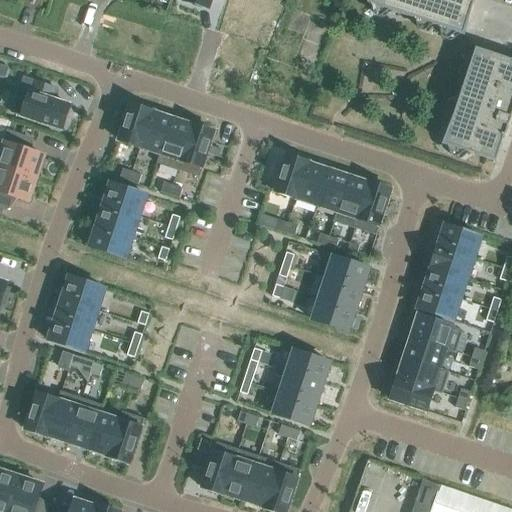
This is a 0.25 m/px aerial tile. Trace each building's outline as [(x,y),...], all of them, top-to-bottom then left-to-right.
[(182,0),(182,1),(202,7),(207,9),(209,10),(209,8),(210,4),(211,0),(222,0),(224,1),(224,0),(182,0)] [(368,0),(367,5),(463,36),(474,0),(368,0)] [(444,146),(496,163),(504,138),(505,139),(511,118),(511,61),(475,50),(444,146)] [(69,107),(52,101),(56,90),(50,88),(24,79),(20,92),(12,114),(20,117),(28,120),(28,121),(29,121),(29,120),(34,121),(33,122),(35,123),(35,122),(40,124),(48,126),(48,127),(49,127),(50,127),(54,128),(54,129),(55,129),(55,128),(61,130),(62,131),(62,130),(63,126),(64,126),(64,125),(65,119),(66,120),(67,118),(66,118),(68,113),(69,112),(68,111),(69,107)] [(152,113),(142,110),(130,106),(124,124),(118,142),(119,142),(140,149),(152,113)] [(152,114),(152,113),(140,149),(159,155),(156,164),(157,165),(172,120),(154,114),(152,114)] [(172,120),(157,165),(178,171),(193,126),(192,126),(191,127),(183,124),(172,120)] [(193,126),(178,171),(191,176),(199,179),(207,156),(214,134),(214,133),(193,126)] [(31,141),(24,138),(8,133),(5,142),(4,144),(0,143),(0,168),(37,180),(44,158),(43,157),(27,152),(31,141)] [(278,183),(275,192),(274,193),(275,193),(296,200),(308,164),(287,157),(286,157),(278,183)] [(328,172),(313,167),(308,165),(309,164),(308,164),(296,200),(316,207),(328,172)] [(12,197),(29,203),(29,202),(36,181),(37,180),(0,168),(0,205),(1,206),(8,209),(8,208),(12,197)] [(132,173),(122,170),(122,173),(119,180),(129,183),(132,173)] [(336,214),(333,222),(334,223),(349,178),(332,173),(328,172),(316,207),(335,213),(336,213),(336,214)] [(129,183),(138,186),(141,176),(132,173),(129,183)] [(368,184),(368,185),(367,185),(357,181),(349,178),(334,223),(338,224),(352,229),(354,230),(369,184),(368,184)] [(258,182),(256,189),(269,194),(271,186),(258,182)] [(160,193),(170,196),(173,186),(164,183),(160,193)] [(390,191),(382,189),(369,184),(354,230),(375,236),(376,237),(376,236),(385,209),(388,199),(391,192),(391,191),(390,191)] [(146,197),(110,185),(103,206),(139,218),(146,197)] [(182,189),(173,186),(170,196),(179,199),(182,189)] [(139,218),(103,206),(96,227),(133,239),(139,218)] [(168,228),(176,230),(180,219),(172,216),(168,228)] [(279,221),(275,231),(285,234),(288,224),(279,221)] [(285,234),(294,237),(297,227),(288,224),(285,234)] [(133,239),(96,227),(89,248),(126,260),(133,239)] [(481,239),(444,227),(437,248),(474,260),(481,239)] [(168,228),(165,239),(172,242),(176,230),(168,228)] [(320,235),(316,245),(326,248),(329,238),(320,235)] [(326,248),(335,251),(338,241),(329,238),(326,248)] [(350,245),(346,254),(356,258),(359,248),(350,245)] [(165,262),(169,251),(162,248),(158,260),(165,262)] [(474,260),(437,248),(430,268),(467,280),(474,260)] [(286,254),(282,265),(290,268),(294,256),(286,254)] [(369,270),(332,258),(325,279),(362,291),(369,270)] [(503,269),(510,272),(511,266),(511,259),(506,258),(503,269)] [(290,268),(282,265),(279,277),(286,279),(290,268)] [(424,289),(460,301),(467,280),(430,268),(425,284),(424,289)] [(499,281),(507,283),(510,272),(503,269),(499,281)] [(106,291),(69,278),(68,279),(62,300),(99,312),(106,291)] [(362,291),(325,279),(319,300),(355,312),(362,291)] [(0,304),(4,305),(9,290),(5,289),(6,285),(6,284),(0,282),(0,304)] [(279,300),(283,288),(276,286),(272,297),(279,300)] [(457,311),(460,301),(424,289),(417,309),(417,310),(417,311),(421,312),(452,322),(453,322),(454,322),(457,311)] [(497,313),(501,301),(493,299),(489,310),(497,313)] [(55,320),(91,332),(99,312),(62,300),(55,320)] [(355,312),(319,300),(312,321),(348,333),(355,312)] [(497,313),(489,310),(486,322),(493,324),(497,313)] [(141,313),(137,324),(145,327),(149,315),(141,313)] [(453,329),(418,317),(411,339),(446,350),(453,329)] [(91,332),(55,320),(48,341),(84,353),(91,332)] [(130,345),(138,347),(142,336),(134,333),(130,345)] [(446,350),(411,339),(404,359),(439,371),(446,350)] [(134,359),(138,347),(130,345),(127,356),(134,359)] [(484,352),(475,349),(471,359),(481,362),(484,352)] [(258,364),(261,352),(254,350),(250,361),(258,364)] [(330,364),(293,352),(286,373),(323,385),(330,364)] [(62,353),(58,367),(69,370),(70,368),(73,358),(73,357),(62,353)] [(73,358),(70,368),(77,370),(87,383),(90,374),(93,364),(94,363),(73,356),(73,357),(73,358)] [(439,371),(404,359),(397,380),(432,391),(439,371)] [(481,362),(471,359),(468,368),(478,371),(481,362)] [(93,364),(90,374),(99,377),(103,367),(93,364)] [(497,368),(497,369),(497,370),(497,371),(498,371),(498,372),(499,372),(499,373),(500,373),(501,373),(502,373),(503,373),(504,373),(504,372),(505,372),(505,371),(506,371),(506,370),(506,369),(506,368),(506,367),(506,366),(505,366),(505,365),(504,365),(504,364),(503,364),(502,364),(501,364),(500,364),(499,364),(499,365),(498,365),(498,366),(497,366),(497,367),(497,368)] [(243,382),(251,385),(255,373),(247,371),(243,382)] [(323,385),(286,373),(279,394),(316,406),(323,385)] [(125,375),(122,385),(131,388),(134,378),(125,375)] [(134,378),(131,388),(140,391),(144,381),(134,378)] [(432,391),(397,380),(390,401),(426,412),(432,391)] [(239,393),(247,396),(251,385),(243,382),(239,393)] [(471,393),(461,390),(458,400),(467,403),(471,393)] [(59,402),(48,437),(68,444),(83,400),(60,392),(57,402),(59,402)] [(273,415),(272,415),(309,427),(316,406),(279,394),(273,415)] [(27,425),(25,431),(47,438),(48,437),(59,402),(57,402),(37,395),(28,421),(27,425)] [(83,400),(68,444),(89,451),(100,416),(103,407),(83,400)] [(467,403),(458,400),(455,409),(464,412),(467,403)] [(107,457),(107,458),(130,465),(144,420),(122,413),(119,422),(107,457)] [(240,413),(237,422),(246,426),(249,416),(240,413)] [(100,416),(89,451),(107,457),(119,422),(100,416)] [(249,416),(246,426),(255,429),(259,419),(249,416)] [(290,429),(281,426),(278,436),(287,439),(290,429)] [(300,432),(290,429),(287,439),(297,442),(300,432)] [(216,444),(201,489),(224,496),(224,495),(239,451),(216,444)] [(239,451),(224,495),(244,502),(258,457),(239,451)] [(258,457),(244,502),(263,508),(278,464),(258,457)] [(263,508),(263,509),(272,511),(287,511),(289,507),(300,471),(278,464),(263,508)] [(0,511),(8,511),(19,479),(0,472),(0,511)] [(19,479),(8,511),(46,511),(48,507),(36,503),(42,486),(19,479)] [(423,481),(412,511),(511,511),(511,510),(439,487),(423,481)] [(95,511),(96,508),(92,507),(93,503),(79,499),(78,503),(75,501),(71,511),(95,511)]
